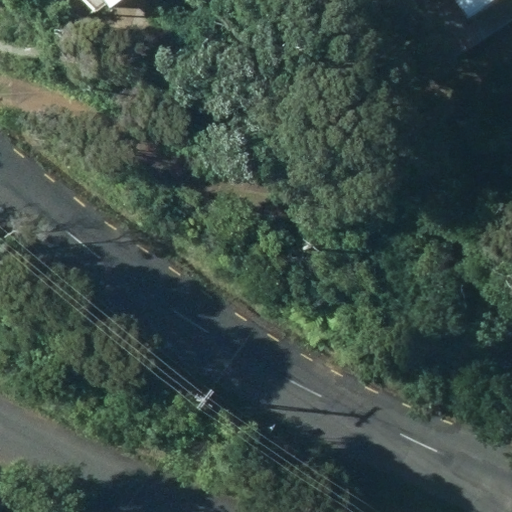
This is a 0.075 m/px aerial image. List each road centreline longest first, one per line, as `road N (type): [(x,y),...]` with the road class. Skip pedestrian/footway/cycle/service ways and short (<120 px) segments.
road 1 (tertiary): [(0,178),(89,251),(201,326),(319,395),(511,482)]
road 2 (unclassified): [(222,511),(0,406)]
